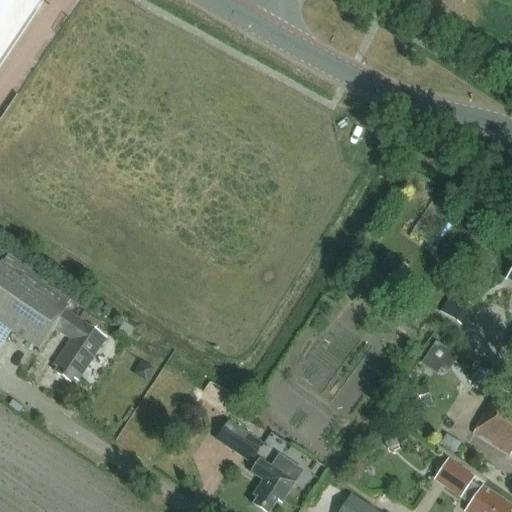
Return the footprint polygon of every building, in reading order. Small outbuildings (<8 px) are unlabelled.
[(40,0),(0,0),(0,67),(44,2),(40,0)] [(445,213),(431,203),(412,231),(426,240),(445,213)] [(2,264),(0,267),(0,323),(40,351),(54,330),(71,341),(54,366),(58,369),(55,374),(71,384),(74,380),(78,383),(107,340),(66,312),(68,309),(2,264)] [(472,307),(450,294),(439,313),(461,326),(472,307)] [(134,330),(124,324),(117,335),(127,341),(134,330)] [(427,386),(414,390),(419,408),(432,405),(427,386)] [(414,390),(396,395),(401,414),(419,408),(414,390)] [(511,401),(499,394),(473,436),(510,458),(511,456),(511,401)] [(215,441),(250,464),(261,447),(226,424),(215,441)] [(392,430),(380,434),(386,451),(398,447),(392,430)] [(295,484),(285,478),(291,468),(276,458),(270,467),(260,461),(251,474),(263,482),(253,497),(257,499),(253,506),(261,511),(271,511),(278,503),(282,505),(295,484)] [(458,499),(473,478),(447,460),(432,481),(458,499)] [(511,511),(511,506),(483,487),(465,511),(511,511)] [(338,511),(374,511),(349,496),(338,511)]
